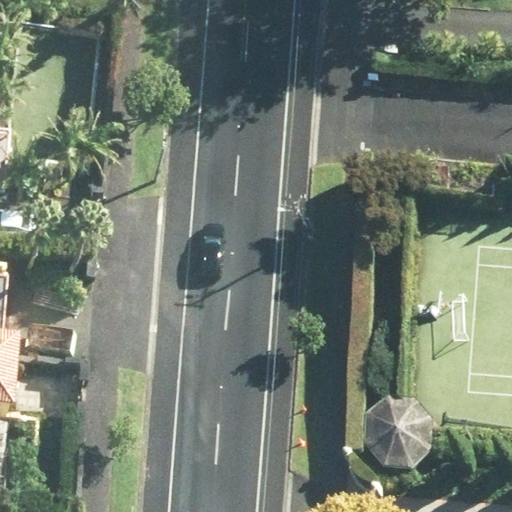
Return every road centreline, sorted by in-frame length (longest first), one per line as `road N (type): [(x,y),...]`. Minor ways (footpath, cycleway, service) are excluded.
road 1 (tertiary): [(256,0),(217,511)]
road 2 (unknown): [(247,119),(511,141)]
